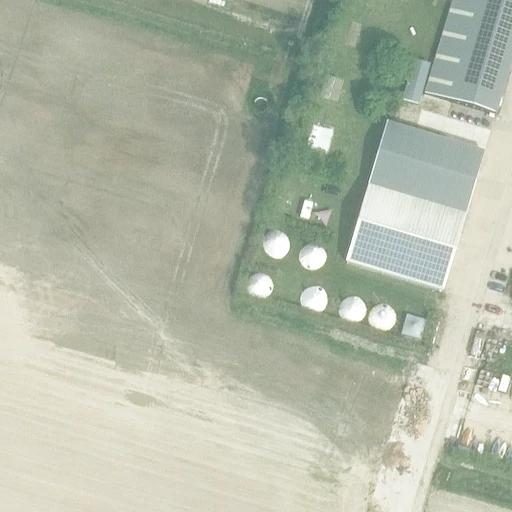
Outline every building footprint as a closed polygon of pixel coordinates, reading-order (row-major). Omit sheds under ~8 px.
[(448,104),(478,0),(452,0),(424,97),(448,104)] [(511,0),(478,0),(448,104),(495,118),(511,58),(511,0)] [(419,107),(430,68),(413,64),(402,103),(419,107)] [(369,188),(465,217),(484,155),(388,127),(369,188)] [(442,294),(465,217),(369,188),(346,265),(442,294)]
